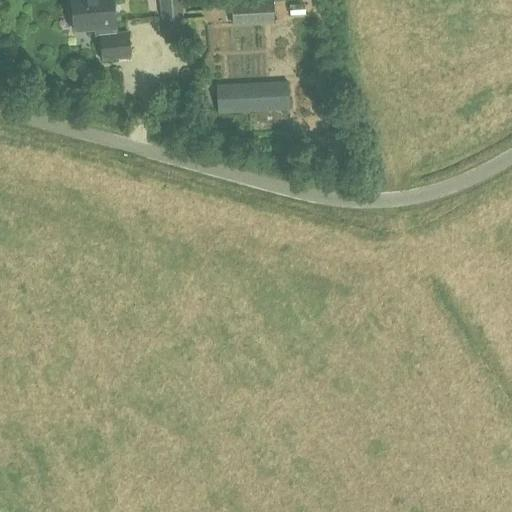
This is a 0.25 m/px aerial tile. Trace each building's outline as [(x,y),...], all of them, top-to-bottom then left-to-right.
[(94,30),(116,28),(113,0),(71,0),(74,31),(94,30)] [(187,39),(185,18),(182,0),(161,0),(165,41),(187,39)] [(234,25),(273,23),(271,0),(264,0),(232,2),(234,25)] [(282,0),(284,12),(308,9),(306,0),(282,0)] [(293,14),(290,26),(305,29),(307,17),(293,14)] [(116,32),(116,28),(94,30),(95,36),(100,35),(102,59),(130,56),(128,31),(116,32)] [(218,114),(289,110),(289,80),(217,84),(218,114)]
